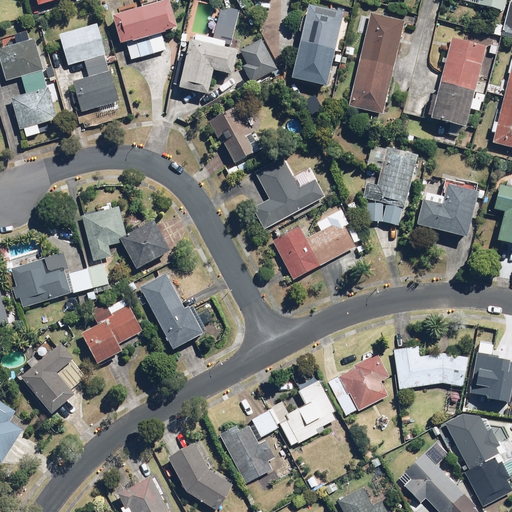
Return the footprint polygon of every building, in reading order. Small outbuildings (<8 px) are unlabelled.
[(181,28),(172,0),(163,0),(114,14),(122,44),(128,43),(133,60),(167,50),(162,33),(181,28)] [(454,0),(506,11),(508,0),(454,0)] [(346,11),(310,4),(294,78),(330,86),(346,11)] [(239,58),(241,50),(241,47),(232,45),(235,29),(225,26),(229,11),(211,7),(203,39),(193,36),(190,51),(180,49),(172,86),(211,95),(217,70),(235,74),(239,58)] [(405,21),(372,14),(361,12),(357,30),(368,32),(352,106),(385,113),(405,21)] [(87,67),(71,73),(84,113),(115,103),(123,100),(98,22),(59,34),(69,66),(85,61),(87,67)] [(488,45),(453,37),(434,120),(468,128),(473,108),(483,110),(486,94),(477,92),(488,45)] [(27,93),(12,97),(20,129),(25,128),(27,136),(41,133),(39,125),(57,120),(37,38),(0,47),(8,80),(22,76),(27,93)] [(241,50),(239,58),(253,83),(278,68),(261,38),(241,50)] [(511,66),(503,108),(497,106),(491,132),(497,133),(495,142),(511,145),(511,66)] [(117,109),(115,103),(84,113),(80,114),(84,124),(104,118),(103,114),(117,109)] [(263,148),(236,105),(207,123),(234,166),(263,148)] [(369,183),(360,217),(404,227),(421,155),(374,143),(368,165),(384,169),(380,186),(369,183)] [(255,209),(265,228),(327,197),(317,177),(299,186),(285,157),(256,171),(271,200),(255,209)] [(511,184),(501,182),(495,210),(505,213),(499,241),(511,244),(511,184)] [(445,195),(427,191),(419,224),(469,237),(481,192),(448,184),(445,195)] [(274,241),(295,280),(355,247),(359,254),(369,249),(344,205),(317,220),(322,229),(311,235),(305,224),(274,241)] [(121,206),(83,214),(93,260),(112,256),(110,245),(125,242),(139,269),(173,250),(158,220),(129,235),(121,206)] [(29,266),(13,271),(23,309),(76,294),(71,274),(70,271),(64,252),(44,257),(28,262),(29,266)] [(76,294),(86,291),(89,300),(97,298),(94,289),(110,284),(104,264),(71,274),(76,294)] [(187,306),(168,271),(139,287),(175,351),(207,333),(191,304),(187,306)] [(0,326),(11,324),(0,278),(0,326)] [(122,345),(146,329),(129,303),(113,313),(105,300),(91,310),(99,322),(82,333),(102,365),(126,350),(122,345)] [(64,342),(59,346),(34,366),(23,376),(54,414),(79,394),(74,388),(88,378),(73,359),(76,356),(64,342)] [(421,346),(395,349),(400,389),(405,388),(410,387),(415,386),(420,385),(425,385),(430,384),(435,384),(440,384),(445,384),(450,385),(455,385),(460,386),(464,387),(465,387),(470,357),(468,356),(465,356),(463,355),(460,354),(457,354),(455,354),(452,353),(449,353),(446,353),(444,353),(441,353),(438,353),(436,354),(433,354),(430,355),(428,355),(425,356),(423,356),(422,357),(421,346)] [(363,361),(328,382),(350,418),(391,393),(384,380),(391,376),(374,349),(361,357),(363,361)] [(467,401),(507,408),(511,374),(511,363),(474,358),(467,401)] [(284,428),(295,448),(328,430),(326,426),(341,418),(320,380),(300,391),(307,404),(289,413),(282,400),(252,416),(264,438),(281,429),(284,428)] [(18,410),(0,397),(0,461),(3,464),(9,454),(22,434),(26,429),(12,420),(18,410)] [(412,412),(401,414),(403,424),(413,423),(412,412)] [(484,418),(451,435),(470,472),(498,458),(503,455),(499,448),(511,442),(500,420),(488,426),(484,418)] [(246,420),(222,433),(249,484),(273,471),(268,462),(277,458),(267,439),(258,443),(246,420)] [(199,444),(171,457),(187,491),(219,510),(235,484),(210,469),(199,444)] [(441,511),(481,511),(473,503),(427,452),(399,478),(422,502),(428,496),(442,511),(441,511)] [(511,454),(500,461),(498,458),(470,472),(466,473),(483,506),(511,491),(511,454)] [(322,484),(316,474),(305,481),(311,491),(322,484)] [(172,511),(155,476),(115,496),(122,511),(172,511)] [(372,507),(363,489),(339,502),(344,511),(398,511),(399,511),(397,511),(385,511),(381,502),(372,507)]
